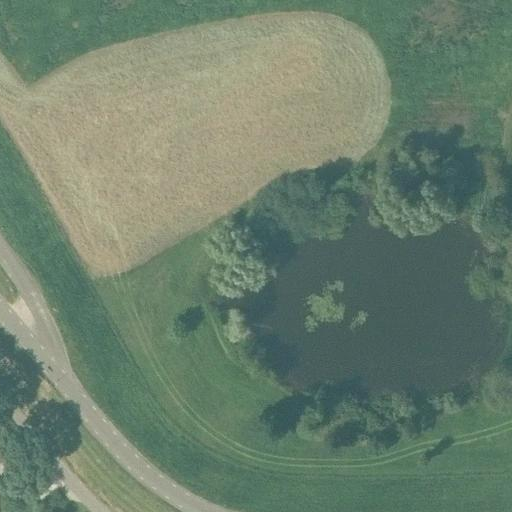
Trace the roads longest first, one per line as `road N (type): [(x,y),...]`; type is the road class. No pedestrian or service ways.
road 1 (tertiary): [(203,511),(161,488),(111,441),(50,367)]
road 2 (unclassified): [(102,511),(0,400)]
road 3 (residential): [(50,367),(34,295),(0,250)]
